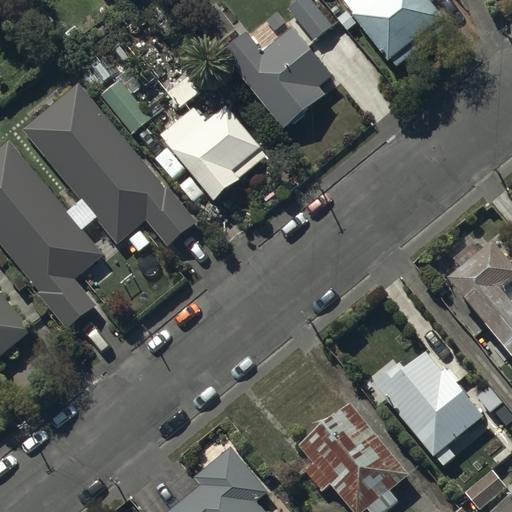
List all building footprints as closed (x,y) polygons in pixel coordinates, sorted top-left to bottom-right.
[(313,0),(296,0),(289,7),(314,37),(332,22),(313,0)] [(347,0),(355,11),(354,12),(390,58),(391,57),(398,65),(443,29),(437,22),(445,16),(431,0),(347,0)] [(220,7),(202,21),(219,42),(237,29),(220,7)] [(246,29),(222,48),(284,126),(327,92),(320,84),(334,74),(295,26),(264,51),(246,29)] [(188,74),(168,91),(181,107),(201,90),(188,74)] [(121,79),(102,94),(133,132),(151,117),(121,79)] [(82,89),(25,135),(85,208),(99,225),(121,252),(150,228),(172,254),(201,230),(171,193),(169,195),(82,89)] [(195,105),(161,132),(215,198),(269,154),(227,104),(207,121),(195,105)] [(12,146),(0,156),(0,245),(44,298),(42,300),(70,334),(98,311),(76,285),(106,259),(87,236),(72,218),(12,146)] [(99,225),(85,208),(72,218),(87,236),(99,225)] [(461,265),(450,274),(511,349),(511,295),(503,284),(511,276),(511,257),(494,235),(479,248),(474,241),(454,256),(461,265)] [(0,287),(0,356),(34,329),(0,287)] [(401,360),(376,381),(444,464),(456,455),(447,444),(485,413),(447,367),(443,370),(425,348),(405,365),(401,360)] [(409,472),(351,402),(300,444),(315,461),(304,470),(321,490),(332,481),(358,511),(362,511),(381,511),(399,497),(390,488),(409,472)] [(201,485),(168,511),(265,511),(257,502),(270,491),(232,445),(194,476),(201,485)] [(509,487),(495,468),(465,490),(479,509),(509,487)] [(511,511),(511,492),(488,511),(511,511)]
